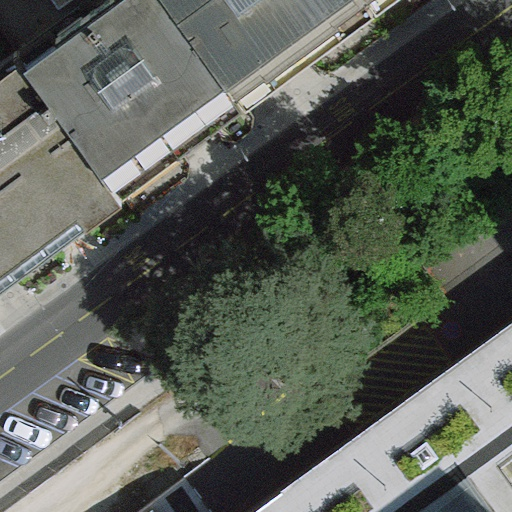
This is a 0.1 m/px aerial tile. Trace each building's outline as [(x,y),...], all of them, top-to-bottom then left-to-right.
[(0,0),(0,23),(24,58),(105,0),(0,0)] [(239,93),(172,0),(105,0),(24,58),(116,183),(174,141),(207,117),(239,93)] [(368,0),(172,0),(239,93),(304,46),(368,0)] [(368,0),(304,46),(322,69),(336,71),(433,0),(368,0)] [(0,73),(24,58),(0,23),(0,73)] [(116,183),(24,58),(0,73),(0,269),(11,262),(36,292),(140,215),(116,183)] [(256,117),(239,93),(207,117),(224,140),(238,143),(255,132),(256,117)] [(192,164),(174,141),(116,183),(140,215),(190,179),(192,164)]
